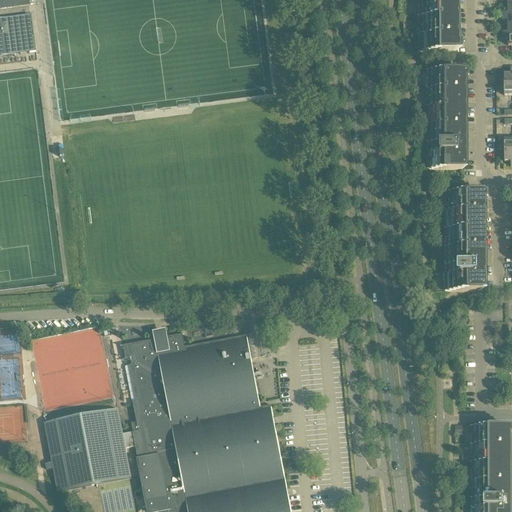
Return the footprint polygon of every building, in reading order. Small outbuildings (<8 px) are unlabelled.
[(0,0),(0,9),(29,6),(28,0),(0,0)] [(449,53),(448,0),(420,0),(421,54),(449,53)] [(508,13),(502,13),(502,17),(511,16),(511,7),(508,7),(508,13)] [(30,15),(0,19),(0,56),(35,52),(30,15)] [(511,16),(502,17),(502,21),(508,21),(508,26),(511,26),(511,16)] [(508,32),(503,32),(503,36),(511,35),(511,26),(508,26),(508,32)] [(511,35),(503,36),(503,40),(508,40),(508,46),(511,46),(511,35)] [(458,171),(458,71),(430,71),(430,171),(458,171)] [(476,293),(475,226),(475,192),(447,193),(448,293),(476,293)] [(149,341),(131,345),(135,368),(133,369),(139,403),(136,404),(142,432),(124,435),(119,411),(47,425),(60,494),(133,480),(127,450),(139,448),(139,452),(149,450),(149,453),(137,455),(138,461),(139,461),(148,511),(291,511),(271,406),(261,408),(247,336),(184,348),(182,337),(162,341),(162,339),(157,340),(156,338),(148,339),(149,341)] [(501,511),(501,443),(501,426),(473,426),(473,511),(501,511)]
